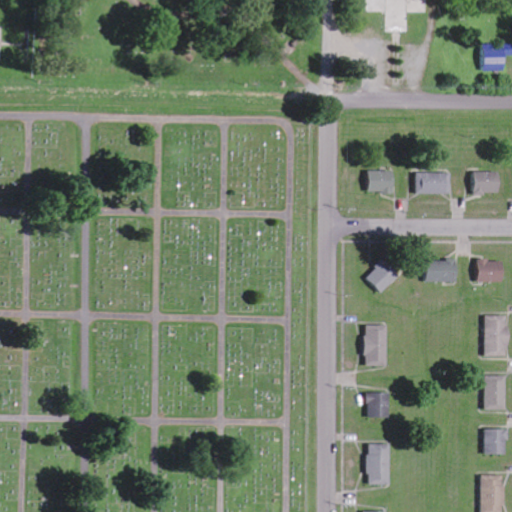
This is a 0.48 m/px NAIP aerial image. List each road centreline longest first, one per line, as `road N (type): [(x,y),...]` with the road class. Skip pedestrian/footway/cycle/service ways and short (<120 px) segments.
road 1 (residential): [(324,511),(329,0)]
road 2 (residential): [(83,511),(87,164)]
road 3 (residential): [(511,228),(326,231)]
road 4 (residential): [(511,103),(327,103)]
